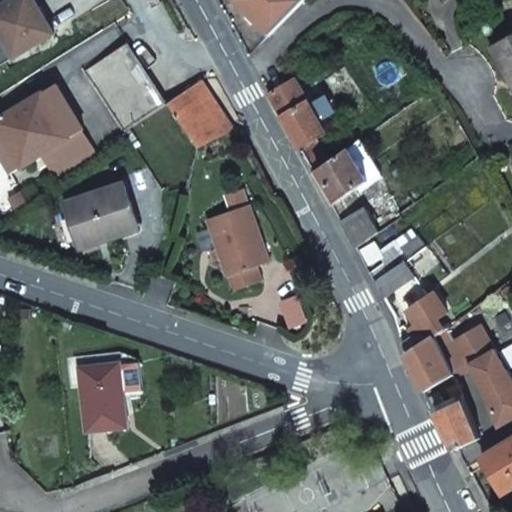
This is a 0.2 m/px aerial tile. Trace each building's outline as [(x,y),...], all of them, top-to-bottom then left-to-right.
[(0,30),(15,54),(54,29),(36,0),(6,0),(0,4),(0,30)] [(304,0),(239,0),(270,33),(304,0)] [(511,38),(495,47),(511,77),(511,38)] [(123,130),(167,101),(127,39),(84,68),(123,130)] [(296,77),(272,92),(301,144),(326,129),(296,77)] [(187,109),(211,92),(202,78),(177,94),(187,109)] [(0,126),(22,163),(83,126),(56,82),(0,116),(0,126)] [(196,145),(232,123),(211,92),(187,109),(177,94),(167,101),(196,145)] [(369,180),(349,147),(319,168),(316,171),(334,203),(369,180)] [(85,245),(143,226),(127,180),(69,200),(85,245)] [(261,262),(272,257),(249,199),(209,215),(239,288),(268,277),(261,262)] [(356,244),(380,228),(367,207),(343,221),(356,244)] [(381,231),(380,228),(356,244),(357,245),(381,231)] [(416,280),(404,261),(376,280),(386,298),(416,280)] [(415,333),(403,341),(409,353),(407,355),(424,389),(451,372),(435,336),(446,328),(439,319),(448,312),(434,291),(408,309),(418,323),(411,328),(415,333)] [(498,424),(511,415),(511,373),(495,344),(480,320),(453,336),(447,327),(446,328),(435,336),(451,372),(467,364),(498,424)] [(94,431),(136,427),(130,361),(88,366),(94,431)] [(463,396),(435,410),(454,448),(480,435),(463,396)] [(502,490),(511,483),(511,436),(482,454),(502,490)]
